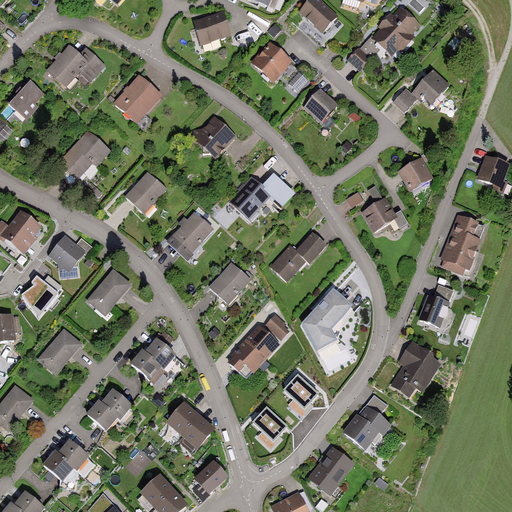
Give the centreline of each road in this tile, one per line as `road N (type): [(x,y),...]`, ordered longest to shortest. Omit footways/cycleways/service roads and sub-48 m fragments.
road 1 (residential): [(0,70),(47,23),(77,22),(224,97),(299,167),(371,270),(381,340)]
road 2 (residential): [(246,489),(200,352),(142,261),(0,180)]
road 3 (residential): [(381,340),(403,318),(495,79)]
road 4 (residential): [(381,340),(363,378),(291,465),(246,489)]
